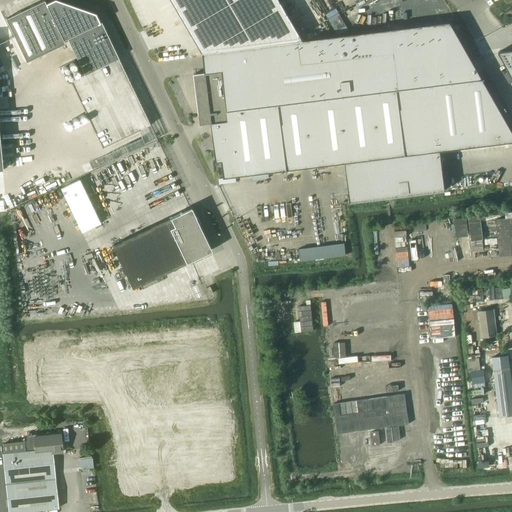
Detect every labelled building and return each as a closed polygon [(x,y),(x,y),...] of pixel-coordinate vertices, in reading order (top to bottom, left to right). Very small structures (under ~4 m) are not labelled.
[(95,13),(55,0),(53,0),(46,4),(44,1),(6,19),(26,62),(65,43),(63,40),(67,38),(84,74),(70,81),(102,148),(150,125),(101,22),(99,23),(95,13)] [(280,0),(172,0),(203,53),(304,40),(280,0)] [(451,22),(304,40),(203,53),(206,73),(195,74),(201,125),(212,124),(217,162),(223,161),(225,178),(287,170),(288,172),(288,170),(333,164),(345,163),(350,202),(446,190),(441,151),(511,142),(511,130),(483,79),(486,79),(483,79),(451,22)] [(511,50),(499,52),(511,75),(511,50)] [(169,219),(90,256),(110,299),(186,263),(211,251),(199,226),(200,226),(199,224),(200,223),(197,217),(196,218),(191,208),(169,218),(169,219)] [(504,287),(489,288),(490,300),(505,299),(504,287)] [(483,289),(468,290),(469,302),(484,301),(483,289)] [(352,301),(340,302),(343,338),(356,337),(352,301)] [(483,337),(496,336),(493,310),(479,312),(483,337)] [(506,311),(498,312),(499,322),(507,321),(506,311)] [(509,355),(492,357),(494,376),(496,385),(499,417),(511,415),(511,380),(511,373),(509,359),(509,355)] [(2,443),(3,453),(2,454),(8,511),(22,511),(59,508),(53,453),(62,452),(61,434),(33,437),(34,450),(26,451),(25,441),(2,443)]
